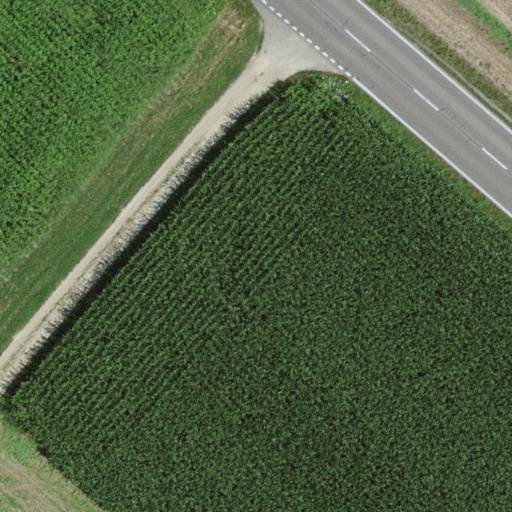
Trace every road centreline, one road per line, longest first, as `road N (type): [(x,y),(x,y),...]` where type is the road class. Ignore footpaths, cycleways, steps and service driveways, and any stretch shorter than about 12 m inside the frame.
road 1 (track): [(0,366),(312,1)]
road 2 (primary): [(311,0),(511,172)]
